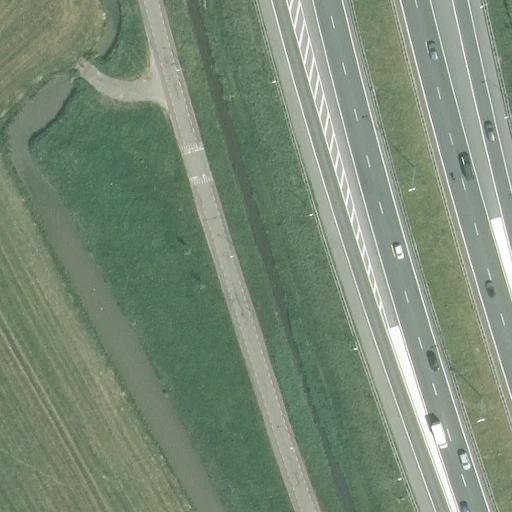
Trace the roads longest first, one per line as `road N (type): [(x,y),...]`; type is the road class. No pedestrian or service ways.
road 1 (motorway): [(282,0),(446,511)]
road 2 (tertiary): [(305,511),(150,0)]
road 3 (motorway): [(329,0),(477,511)]
road 4 (motorway): [(511,332),(418,0)]
road 5 (motorway): [(511,224),(461,0)]
